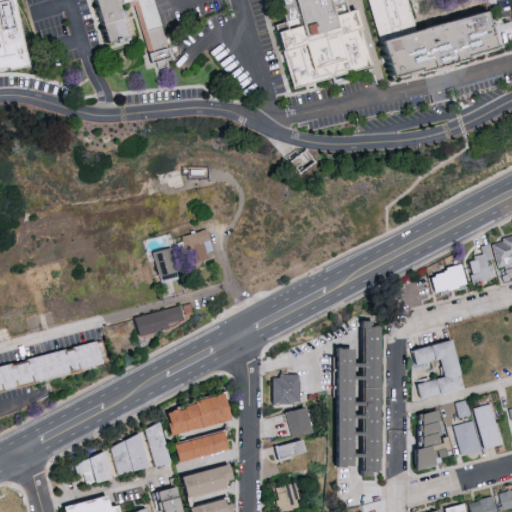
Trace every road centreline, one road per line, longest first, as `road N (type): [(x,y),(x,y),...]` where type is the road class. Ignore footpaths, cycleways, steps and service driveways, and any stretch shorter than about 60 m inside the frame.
road 1 (residential): [(116,117),(215,107),(303,144),(364,149),(430,140),(511,107)]
road 2 (residential): [(235,289),(0,350)]
road 3 (secondary): [(328,295),(511,197)]
road 4 (residential): [(399,511),(396,330)]
road 5 (residential): [(248,511),(246,338)]
road 6 (residential): [(70,0),(93,77),(116,117)]
road 7 (residential): [(396,330),(511,297)]
